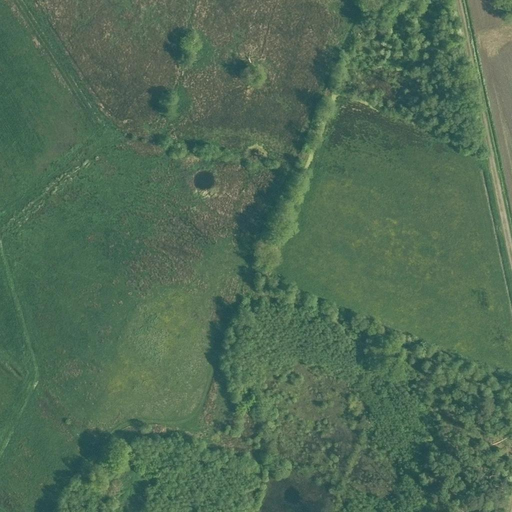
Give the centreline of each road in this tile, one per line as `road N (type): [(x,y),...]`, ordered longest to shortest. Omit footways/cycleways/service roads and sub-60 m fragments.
road 1 (track): [(456,0),(511,261),(507,511)]
road 2 (track): [(0,259),(33,374),(0,442)]
